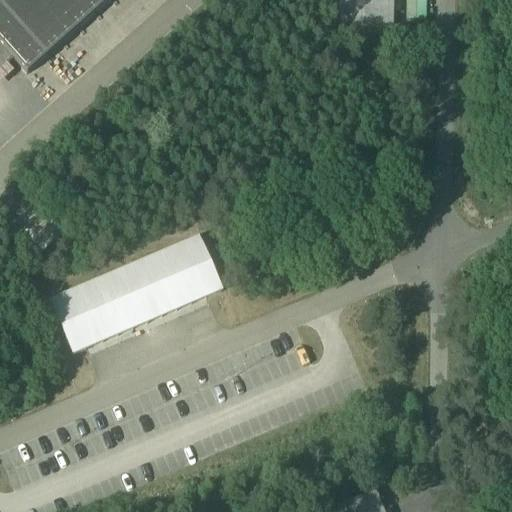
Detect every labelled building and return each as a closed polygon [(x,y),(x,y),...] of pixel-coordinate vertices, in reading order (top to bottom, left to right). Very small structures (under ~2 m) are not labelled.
[(0,0),(0,73),(6,69),(12,63),(26,78),(29,75),(112,0),(0,0)] [(391,32),(392,0),(332,0),(332,31),(391,32)] [(37,206),(6,235),(33,265),(64,236),(37,206)] [(71,360),(221,297),(197,241),(47,305),(71,360)] [(380,511),(374,496),(334,511),(380,511)]
